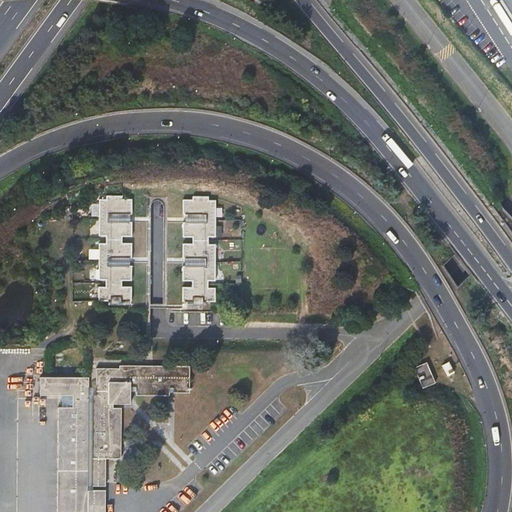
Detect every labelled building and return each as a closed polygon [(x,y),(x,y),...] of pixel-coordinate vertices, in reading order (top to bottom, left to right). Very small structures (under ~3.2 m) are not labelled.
[(511,0),(499,0),(511,20),(511,0)] [(131,214),(131,198),(121,198),(121,195),(106,195),(106,199),(98,199),(98,235),(105,235),(105,242),(98,242),(98,280),(105,279),(104,286),(97,286),(98,300),(107,300),(107,304),(128,304),(128,301),(130,301),(130,286),(120,286),(120,280),(131,280),(131,265),(128,265),(128,258),(131,258),(131,242),(121,242),(121,236),(131,236),(131,221),(129,221),(129,214),(131,214)] [(191,197),(191,199),(182,199),(182,214),(184,214),(184,222),(182,222),(181,236),(191,237),(191,242),(182,242),(182,258),(184,258),(184,266),(181,266),(181,280),(190,280),(190,286),(181,286),(181,301),(184,301),(183,305),(204,305),(204,301),(215,301),(215,287),(207,287),(208,280),(215,280),(215,244),(208,244),(208,237),(215,237),(215,200),(208,200),(208,197),(191,197)] [(428,361),(415,366),(422,387),(436,382),(428,361)] [(88,377),(39,377),(39,395),(60,395),(60,407),(58,406),(56,511),(104,511),(104,489),(91,489),(91,486),(105,486),(105,458),(120,458),(120,407),(113,407),(113,403),(129,404),(129,386),(136,386),(136,395),(168,395),(169,387),(173,388),(172,392),(188,392),(189,366),(118,365),(118,368),(95,368),(95,386),(88,385),(88,377)]
